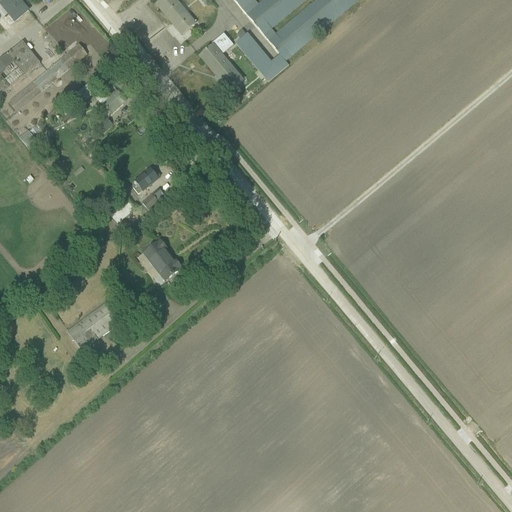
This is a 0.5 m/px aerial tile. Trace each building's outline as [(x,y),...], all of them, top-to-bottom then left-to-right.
[(15,25),(30,12),(19,0),(0,0),(0,14),(3,19),(7,16),(15,25)] [(182,37),(196,25),(175,0),(163,0),(156,6),(182,37)] [(233,0),(286,62),(360,0),(317,0),(275,36),(271,30),(307,0),(265,0),(258,6),(253,0),(233,0)] [(238,38),(233,42),(235,45),(254,68),(267,58),(247,35),(246,36),(242,31),(236,36),(238,38)] [(229,94),(243,82),(222,56),(233,47),(224,35),(213,44),(214,46),(199,57),(229,94)] [(22,43),(0,60),(0,96),(40,65),(22,43)] [(79,46),(9,104),(17,114),(87,56),(79,46)] [(92,81),(75,97),(83,106),(100,90),(96,85),(99,83),(103,87),(109,81),(103,73),(93,82),(92,81)] [(95,99),(111,116),(125,102),(110,85),(95,99)] [(106,120),(96,129),(102,136),(113,127),(106,120)] [(29,153),(38,146),(28,133),(19,140),(29,153)] [(76,178),(83,172),(81,168),(73,174),(76,178)] [(143,193),(159,181),(158,180),(160,178),(157,173),(154,175),(150,169),(134,182),(135,183),(133,184),(136,187),(133,190),(138,196),(142,193),(143,193)] [(136,212),(141,218),(160,202),(157,199),(162,195),(159,191),(142,205),(143,206),(136,212)] [(136,211),(128,202),(110,217),(117,226),(136,211)] [(165,285),(183,271),(175,260),(173,262),(166,253),(168,252),(160,241),(142,255),(165,285)] [(108,302),(67,334),(82,353),(124,323),(108,302)]
